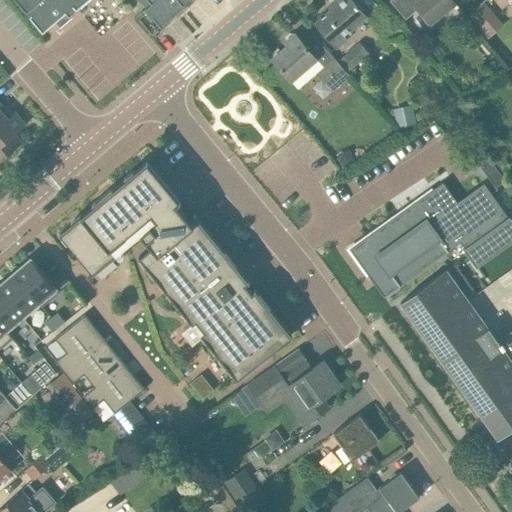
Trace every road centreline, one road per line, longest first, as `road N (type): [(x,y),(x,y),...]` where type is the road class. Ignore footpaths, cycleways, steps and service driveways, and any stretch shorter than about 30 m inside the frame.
road 1 (residential): [(158,90),(477,511)]
road 2 (residential): [(18,208),(147,371)]
road 3 (residential): [(92,145),(0,36)]
road 4 (secondary): [(158,90),(264,0)]
